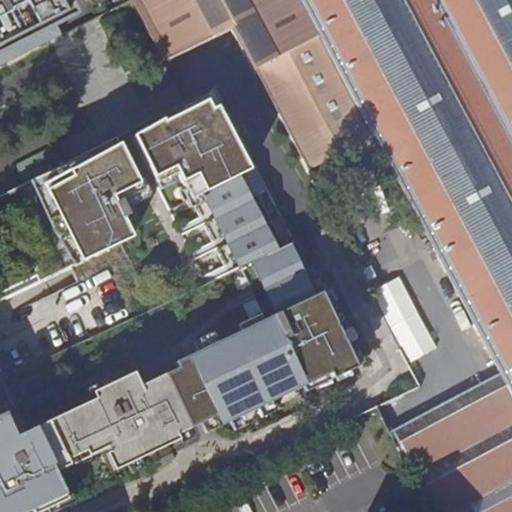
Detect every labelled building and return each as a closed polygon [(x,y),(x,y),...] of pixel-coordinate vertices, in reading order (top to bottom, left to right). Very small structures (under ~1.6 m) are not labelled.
[(79,0),(30,0),(0,15),(0,81),(99,30),(79,0)] [(131,0),(162,59),(231,26),(266,91),(307,169),(375,135),(303,0),(131,0)] [(511,0),(303,0),(375,135),(502,374),(511,392),(511,0)] [(212,91),(131,127),(155,177),(177,167),(190,193),(200,188),(240,267),(242,267),(268,320),(176,363),(182,374),(144,392),(138,379),(28,432),(2,378),(0,378),(0,511),(23,511),(64,493),(54,472),(104,447),(108,455),(115,470),(169,444),(167,440),(218,416),(222,427),(332,375),(335,381),(360,368),(324,294),(296,240),(286,246),(247,170),(252,167),(212,91)] [(117,136),(0,195),(0,300),(135,236),(125,216),(131,213),(124,199),(144,188),(117,136)] [(511,511),(511,392),(502,374),(395,429),(437,511),(511,511)]
